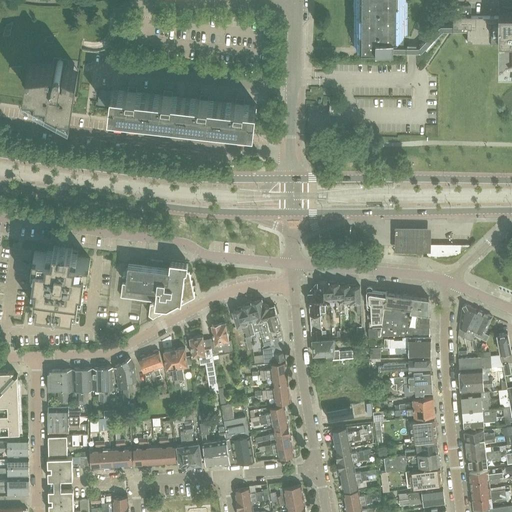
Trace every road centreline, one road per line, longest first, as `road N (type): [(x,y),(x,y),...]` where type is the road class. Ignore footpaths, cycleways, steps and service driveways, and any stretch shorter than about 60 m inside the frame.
road 1 (secondary): [(293,178),(183,177),(0,154)]
road 2 (residential): [(36,357),(114,352),(228,291),(294,282)]
road 3 (secondary): [(0,184),(249,212)]
road 4 (residential): [(450,283),(448,391),(462,511)]
road 5 (secondary): [(511,180),(293,178)]
road 6 (residential): [(293,87),(96,67)]
road 7 (residential): [(318,468),(294,282)]
road 8 (residential): [(450,283),(293,264)]
road 9 (secondary): [(352,212),(509,210)]
road 10 (residential): [(295,3),(144,0)]
road 11 (residential): [(38,501),(36,357)]
